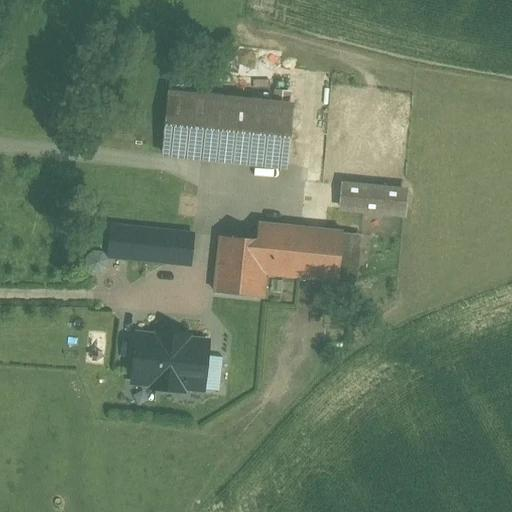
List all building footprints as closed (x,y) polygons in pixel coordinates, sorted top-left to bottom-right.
[(291,106),(170,94),(164,155),(285,167),(291,106)] [(369,188),(349,186),(347,209),(367,212),(369,188)] [(256,240),(219,237),(216,270),(252,273),(252,275),(267,276),(267,274),(338,281),(342,233),(258,225),(256,240)] [(193,234),(111,226),(108,257),(190,265),(193,234)] [(356,234),(342,233),(338,281),(352,282),(356,234)] [(252,273),(216,270),(214,283),(207,282),(203,325),(266,331),(270,288),(266,288),(267,276),(252,275),(252,273)] [(221,344),(159,335),(152,382),(214,391),(221,344)]
